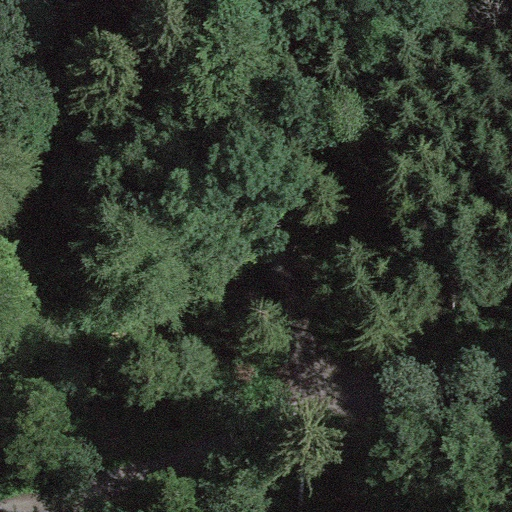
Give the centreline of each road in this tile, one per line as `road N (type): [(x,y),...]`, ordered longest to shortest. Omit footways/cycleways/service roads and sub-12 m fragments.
road 1 (track): [(0,499),(511,354)]
road 2 (track): [(245,0),(312,408)]
